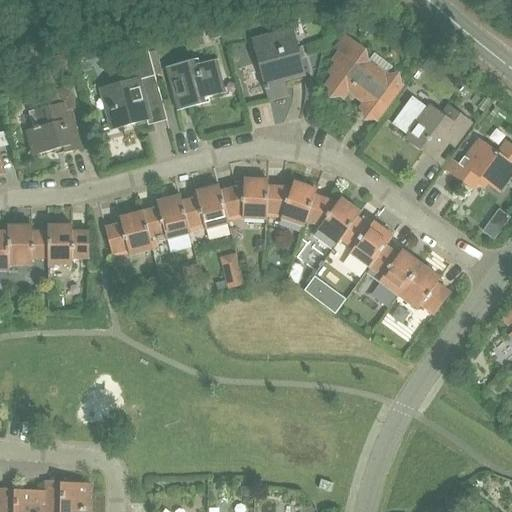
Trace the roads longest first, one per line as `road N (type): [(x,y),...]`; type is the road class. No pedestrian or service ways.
road 1 (unclassified): [(0,204),(81,196),(241,153),(291,152),(336,164),(499,277)]
road 2 (residential): [(363,511),(402,410),(499,277)]
road 3 (unclassified): [(115,511),(116,480),(97,458),(0,452)]
